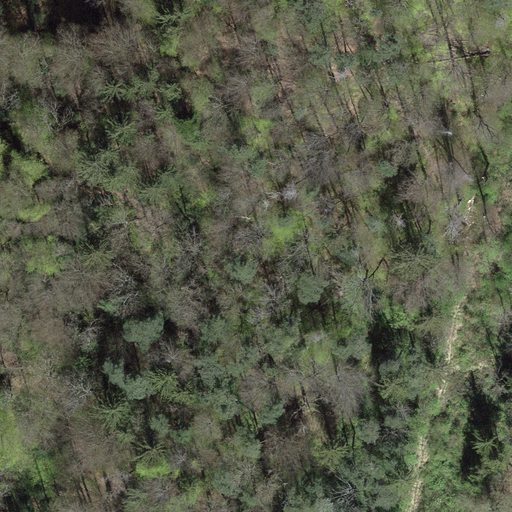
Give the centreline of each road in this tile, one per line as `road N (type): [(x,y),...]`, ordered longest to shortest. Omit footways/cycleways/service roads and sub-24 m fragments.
road 1 (track): [(511,155),(452,326),(412,511)]
road 2 (track): [(139,511),(0,353)]
